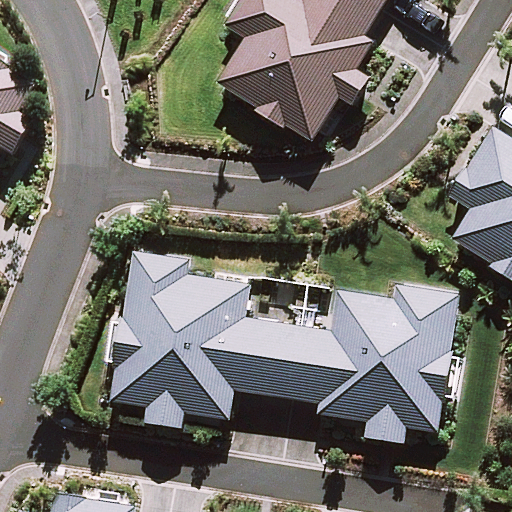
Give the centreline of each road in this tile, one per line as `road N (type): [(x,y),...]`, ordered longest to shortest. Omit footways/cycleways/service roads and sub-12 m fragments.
road 1 (residential): [(504,0),(424,127),(362,182),(306,197),(79,185)]
road 2 (residential): [(457,511),(0,437)]
road 3 (residential): [(79,185),(0,407)]
road 4 (residential): [(38,0),(66,58),(82,148),(79,185)]
